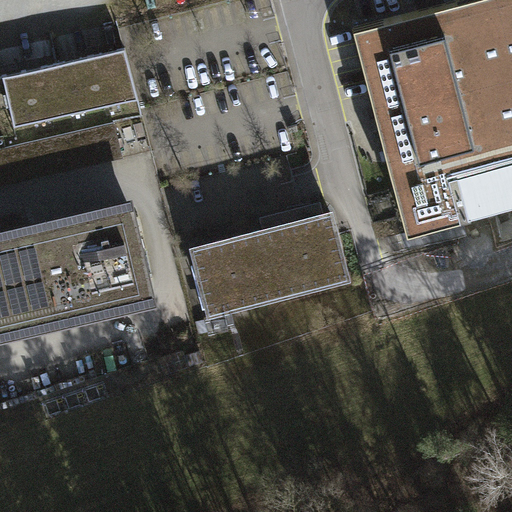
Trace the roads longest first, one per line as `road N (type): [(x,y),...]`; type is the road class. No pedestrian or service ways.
road 1 (unknown): [(0,206),(86,189),(106,193),(117,200),(149,279),(139,313),(0,354)]
road 2 (residential): [(299,0),(376,283)]
road 3 (unknown): [(218,210),(346,171)]
